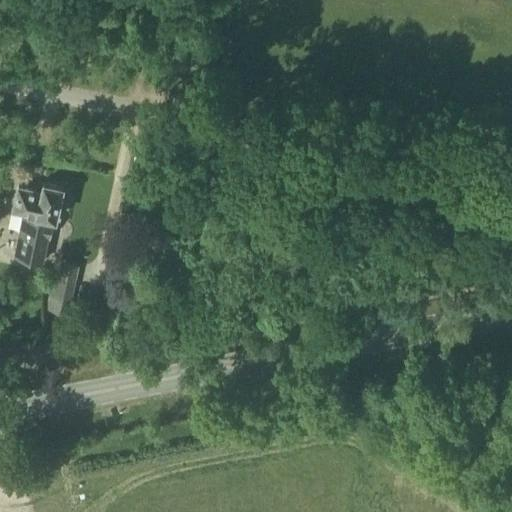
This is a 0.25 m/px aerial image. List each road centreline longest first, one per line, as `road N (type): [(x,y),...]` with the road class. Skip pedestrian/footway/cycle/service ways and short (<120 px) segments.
road 1 (unclassified): [(511,190),(0,76)]
road 2 (secondary): [(0,413),(511,317)]
